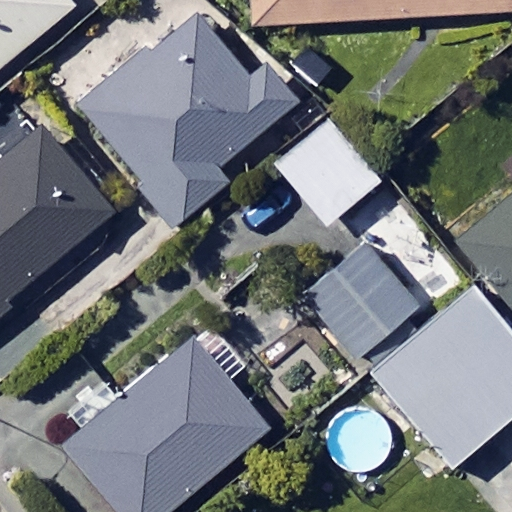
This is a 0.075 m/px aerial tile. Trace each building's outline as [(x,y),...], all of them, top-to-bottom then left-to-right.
[(0,0),(0,56),(67,0),(0,0)] [(139,183),(131,190),(165,235),(230,186),(210,161),(284,105),(204,0),(75,99),(139,183)] [(511,12),(511,0),(250,0),(252,26),(511,12)] [(378,176),(331,114),(274,157),(322,219),(378,176)] [(0,304),(115,209),(41,119),(0,152),(0,304)] [(511,189),(455,238),(511,303),(511,189)] [(413,302),(357,232),(297,280),(353,350),(413,302)] [(511,405),(511,329),(469,281),(370,369),(450,460),(511,405)] [(157,511),(266,419),(189,329),(60,438),(122,511),(157,511)]
